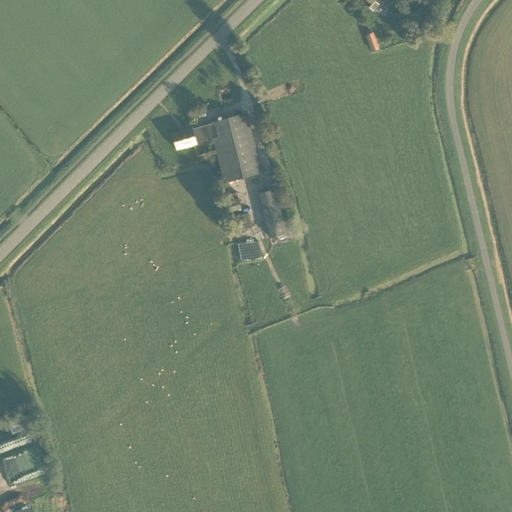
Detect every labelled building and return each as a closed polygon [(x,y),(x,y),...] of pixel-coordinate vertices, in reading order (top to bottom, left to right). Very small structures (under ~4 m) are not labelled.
[(373,12),(379,5),(375,1),(371,5),(369,8),(373,12)] [(366,36),(372,52),(379,49),(373,33),(366,36)] [(213,140),(224,183),(262,173),(246,113),(208,124),(209,125),(193,130),(193,129),(172,134),(177,151),(197,145),(197,144),(213,140)] [(288,234),(276,189),(259,194),(270,238),(288,234)] [(20,423),(7,426),(9,433),(21,430),(20,423)]
